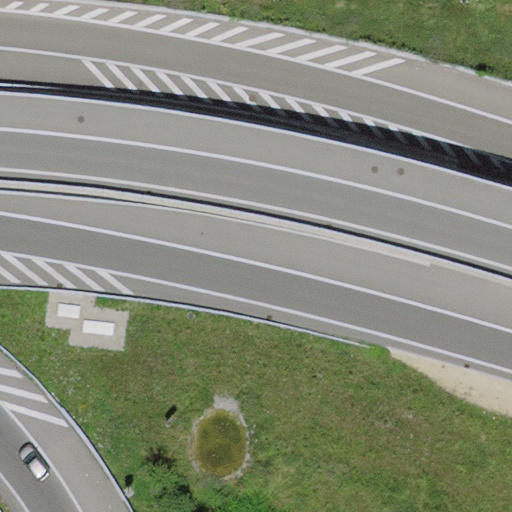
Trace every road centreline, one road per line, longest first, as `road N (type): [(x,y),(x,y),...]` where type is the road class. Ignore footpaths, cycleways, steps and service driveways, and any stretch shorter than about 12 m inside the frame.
road 1 (motorway): [(511,348),(270,280),(0,229)]
road 2 (motorway): [(511,140),(263,69),(0,28)]
road 3 (motorway): [(511,240),(231,169),(0,141)]
